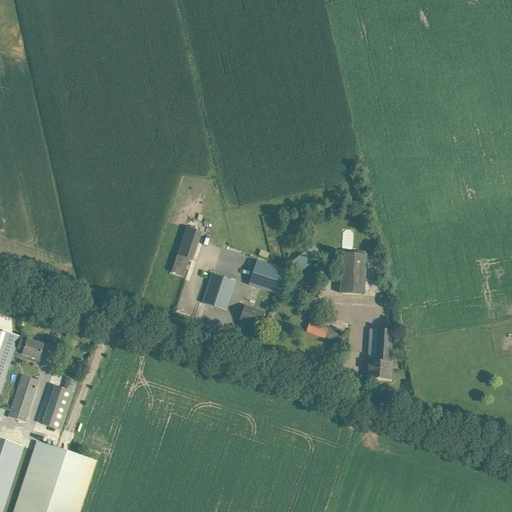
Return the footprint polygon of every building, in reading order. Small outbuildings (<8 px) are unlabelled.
[(201,232),(186,227),(177,255),(189,259),(192,260),(201,232)] [(293,260),(302,271),(321,256),(313,245),(293,260)] [(366,254),(341,253),(339,293),(364,295),(366,254)] [(183,276),(189,259),(177,255),(171,272),(183,276)] [(288,271),(257,260),(248,285),(279,295),(288,271)] [(212,273),(201,303),(226,311),(236,281),(212,273)] [(295,279),(291,291),(310,298),(314,287),(295,279)] [(392,305),(393,296),(380,295),(380,304),(392,305)] [(239,321),(259,328),(262,318),(264,312),(245,305),(242,312),(239,321)] [(326,315),(314,310),(306,332),(340,344),(344,333),(322,326),(326,315)] [(369,329),(366,378),(390,379),(393,331),(369,329)] [(0,330),(0,392),(13,354),(14,350),(23,353),(22,355),(38,360),(43,345),(27,340),(26,343),(17,340),(18,337),(0,330)] [(511,333),(500,337),(503,350),(511,347),(511,333)] [(22,375),(8,417),(24,423),(38,381),(22,375)] [(42,425),(61,431),(74,393),(55,387),(42,425)] [(0,439),(0,511),(2,511),(24,448),(0,439)] [(13,511),(79,511),(96,464),(36,444),(13,511)]
